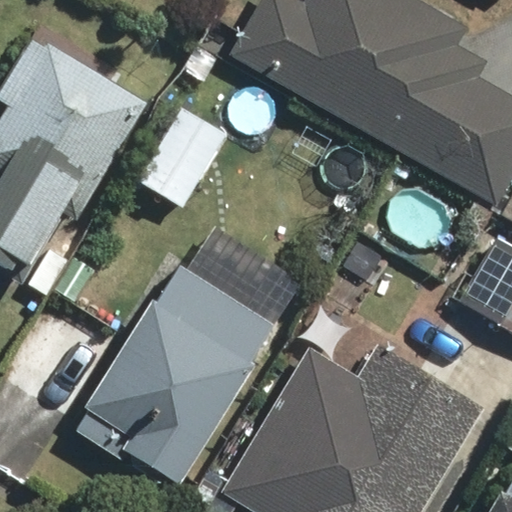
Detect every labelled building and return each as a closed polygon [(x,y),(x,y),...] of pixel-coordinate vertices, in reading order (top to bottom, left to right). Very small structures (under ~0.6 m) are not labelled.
[(482,60),(454,44),(463,27),(416,0),(299,0),(299,1),(297,0),(253,0),(223,54),(492,206),(511,170),(511,98),(473,76),(482,60)] [(143,99),(43,41),(37,52),(22,43),(0,81),(0,103),(4,106),(0,113),(0,268),(33,287),(143,99)] [(221,131),(174,106),(133,180),(179,206),(221,131)] [(511,247),(490,235),(454,300),(511,332),(511,247)] [(153,300),(148,297),(68,425),(161,484),(165,478),(177,486),(253,365),(248,362),(271,325),(175,265),(153,300)] [(353,377),(303,347),(216,491),(251,511),(411,511),(476,405),(374,343),(353,377)] [(511,511),(511,456),(479,511),(511,511)]
